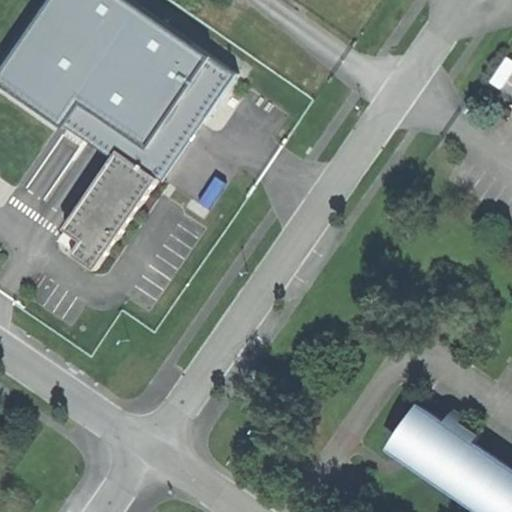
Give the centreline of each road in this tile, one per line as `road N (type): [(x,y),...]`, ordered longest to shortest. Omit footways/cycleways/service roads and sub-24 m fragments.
road 1 (residential): [(465,0),(148,447)]
road 2 (residential): [(0,345),(148,447)]
